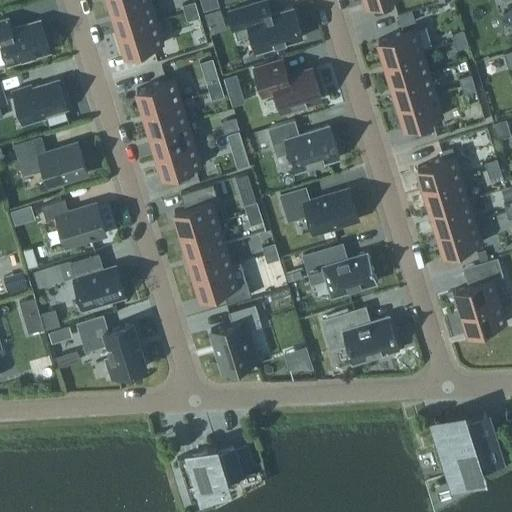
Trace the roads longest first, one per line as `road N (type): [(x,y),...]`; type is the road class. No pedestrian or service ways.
road 1 (residential): [(193,401),(71,0)]
road 2 (residential): [(447,390),(330,0)]
road 3 (residential): [(193,401),(447,390)]
road 4 (residential): [(0,411),(193,401)]
